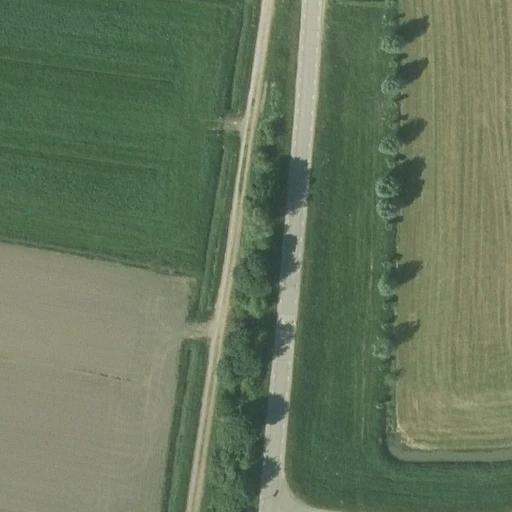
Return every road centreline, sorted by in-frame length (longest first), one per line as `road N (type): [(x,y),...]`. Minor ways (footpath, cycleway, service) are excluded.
road 1 (track): [(265,0),(190,511)]
road 2 (unclassified): [(268,511),(311,0)]
